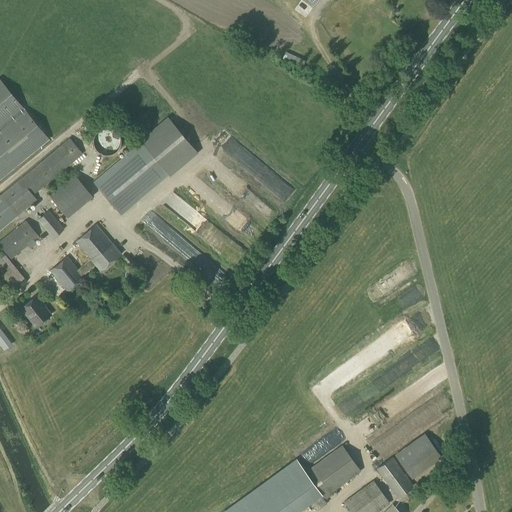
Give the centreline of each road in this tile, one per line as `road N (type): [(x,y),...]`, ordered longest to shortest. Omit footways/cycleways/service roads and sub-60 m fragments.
road 1 (primary): [(59,511),(164,407),(359,144)]
road 2 (unclassified): [(480,511),(408,194),(359,144)]
road 3 (primary): [(359,144),(464,0)]
